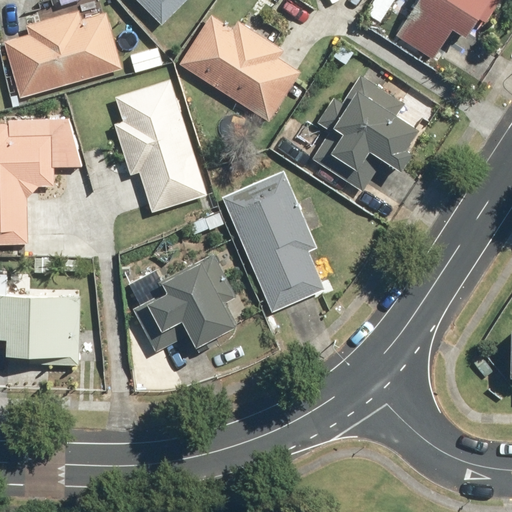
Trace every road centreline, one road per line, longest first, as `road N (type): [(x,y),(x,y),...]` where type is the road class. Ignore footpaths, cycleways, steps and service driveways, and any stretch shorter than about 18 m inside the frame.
road 1 (unclassified): [(0,463),(209,458),(329,406),(369,373)]
road 2 (unclassified): [(369,373),(511,169)]
road 3 (residential): [(511,467),(452,448),(410,419),(369,373)]
